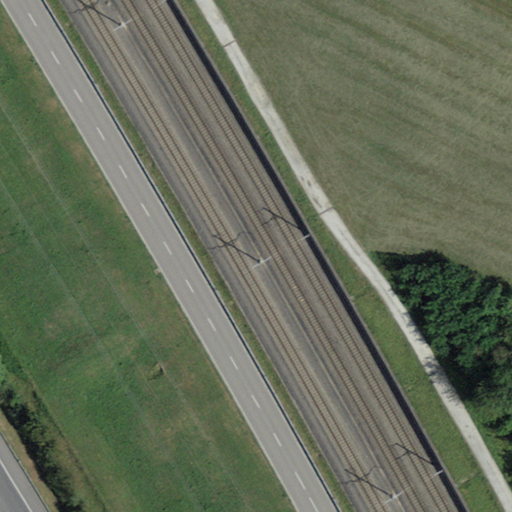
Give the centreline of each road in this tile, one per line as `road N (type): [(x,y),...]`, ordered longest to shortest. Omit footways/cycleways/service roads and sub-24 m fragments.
road 1 (track): [(511,511),(399,315),(311,189),(206,0)]
road 2 (unclassified): [(316,511),(18,0)]
